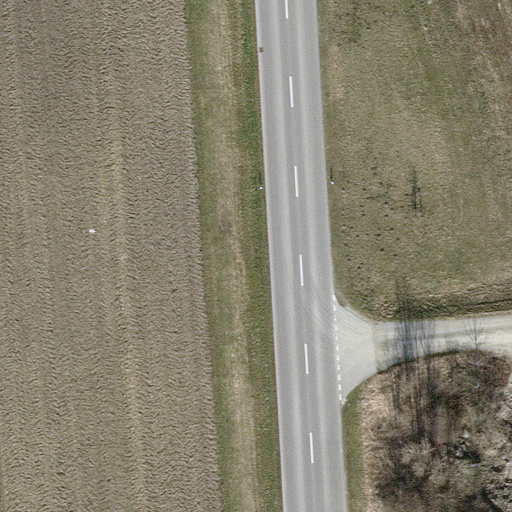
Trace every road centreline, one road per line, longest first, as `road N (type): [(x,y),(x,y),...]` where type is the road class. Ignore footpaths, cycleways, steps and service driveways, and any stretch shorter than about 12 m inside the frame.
road 1 (tertiary): [(308,354),(289,0)]
road 2 (unclassified): [(511,329),(308,354)]
road 3 (tertiary): [(317,511),(308,354)]
